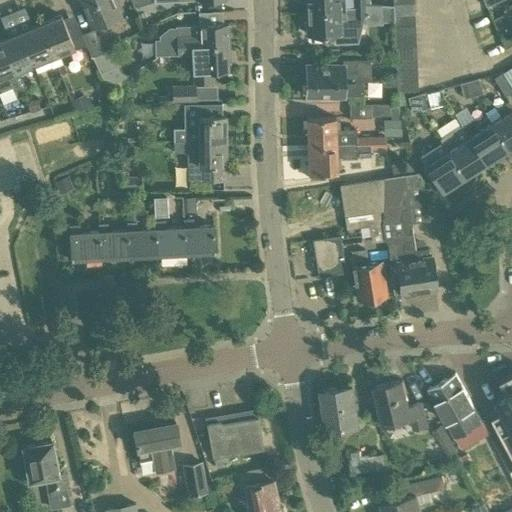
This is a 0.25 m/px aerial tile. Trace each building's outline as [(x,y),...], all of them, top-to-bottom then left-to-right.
[(112,0),(79,0),(91,26),(118,14),(112,0)] [(304,0),(305,11),(344,9),(343,0),(304,0)] [(351,0),(352,8),(368,7),(367,0),(351,0)] [(26,3),(3,14),(10,26),(32,16),(26,3)] [(415,4),(392,4),(392,7),(392,15),(416,15),(415,4)] [(392,7),(379,6),(368,5),(368,7),(368,11),(364,11),(364,17),(364,25),(382,24),(382,22),(393,21),(392,15),(392,7)] [(368,11),(368,7),(352,8),(344,9),(305,11),(306,36),(333,34),(334,43),(356,42),(354,18),(364,17),(364,11),(368,11)] [(506,14),(491,20),(495,28),(509,22),(506,14)] [(61,15),(39,24),(54,59),(59,57),(75,51),(75,50),(85,45),(81,36),(80,34),(71,38),(61,15)] [(416,15),(392,15),(393,21),(393,26),(416,26),(416,15)] [(159,40),(154,40),(154,45),(166,45),(176,44),(228,42),(227,23),(198,24),(198,25),(175,26),(175,27),(168,28),(159,35),(159,40)] [(39,24),(19,32),(34,67),(49,61),(52,68),(62,64),(59,57),(54,59),(39,24)] [(416,26),(393,26),(393,37),(417,36),(416,26)] [(93,31),(82,35),(81,36),(85,45),(90,58),(93,57),(103,53),(102,51),(93,31)] [(19,32),(0,39),(0,42),(19,89),(25,87),(19,73),(34,67),(19,32)] [(511,34),(500,41),(508,54),(511,50),(511,34)] [(417,47),(417,36),(393,37),(394,48),(417,47)] [(19,89),(0,42),(0,91),(12,87),(14,91),(19,89)] [(228,42),(176,44),(176,54),(190,53),(191,71),(192,71),(193,82),(212,81),(211,71),(227,70),(227,62),(229,62),(228,42)] [(154,45),(155,55),(167,54),(166,45),(154,45)] [(418,58),(417,47),(394,48),(394,59),(418,58)] [(106,50),(102,51),(103,53),(93,57),(99,73),(106,87),(124,78),(117,64),(116,65),(114,59),(110,61),(106,50)] [(418,58),(394,59),(395,70),(418,69),(418,58)] [(306,65),(305,81),(354,82),(354,81),(362,80),(369,81),(369,59),(341,59),(342,63),(343,63),(343,66),(306,65)] [(419,80),(418,69),(395,70),(395,80),(419,80)] [(503,73),(502,72),(493,78),(505,95),(511,91),(511,88),(511,87),(503,73)] [(478,78),(469,81),(472,96),(482,94),(478,78)] [(419,90),(419,80),(395,80),(396,91),(419,90)] [(354,82),(305,81),(305,97),(343,97),(343,95),(362,96),(362,82),(354,81),(354,82)] [(472,96),(469,81),(459,83),(463,98),(472,96)] [(172,86),(172,100),(195,100),(194,85),(172,86)] [(416,95),(420,110),(429,108),(425,92),(416,95)] [(77,112),(91,106),(86,94),(72,99),(77,112)] [(420,110),(416,95),(407,97),(410,112),(420,110)] [(40,109),(37,100),(28,103),(30,112),(40,109)] [(491,122),(490,123),(506,149),(511,144),(511,108),(507,101),(496,108),(501,116),(491,122)] [(224,140),(223,114),(222,104),(198,104),(197,116),(197,128),(172,128),(173,140),(224,140)] [(369,115),(370,115),(398,115),(398,104),(370,104),(370,106),(349,106),(348,117),(369,117),(369,115)] [(462,126),(461,126),(484,163),(506,149),(490,123),(491,122),(487,116),(476,124),(473,119),(462,126)] [(354,145),(354,138),(354,128),(339,129),(339,121),(334,121),(334,117),(305,118),(306,146),(335,145),(335,146),(354,145)] [(383,120),(384,135),(399,135),(399,120),(383,120)] [(460,125),(440,138),(443,141),(441,143),(463,177),(484,163),(461,126),(462,126),(460,125)] [(421,153),(441,141),(434,130),(415,143),(421,153)] [(335,146),(335,145),(306,146),(307,174),(308,174),(309,180),(322,179),(321,174),(336,173),(336,160),(357,159),(357,157),(371,156),(371,151),(371,144),(368,144),(368,137),(354,138),(354,145),(335,146)] [(371,144),(371,151),(386,150),(385,137),(368,137),(368,144),(371,144)] [(224,164),(224,140),(173,140),(173,152),(186,152),(186,165),(200,165),(200,180),(222,179),(222,164),(224,164)] [(441,143),(420,156),(425,164),(424,165),(441,191),(441,190),(463,177),(441,143)] [(391,176),(413,172),(411,161),(389,164),(391,176)] [(391,176),(383,177),(381,219),(384,241),(391,282),(398,281),(400,292),(436,287),(431,256),(428,256),(427,247),(413,249),(409,222),(433,218),(419,171),(413,172),(391,176)] [(72,188),(67,176),(55,181),(60,193),(72,188)] [(120,188),(140,188),(140,176),(120,176),(120,188)] [(381,219),(383,177),(338,184),(345,230),(368,226),(371,243),(384,241),(381,219)] [(195,211),(194,197),(182,198),(183,211),(195,211)] [(156,215),(164,215),(163,198),(155,199),(156,215)] [(139,210),(126,210),(127,223),(139,222),(139,210)] [(183,227),(184,256),(213,254),(212,226),(192,226),(192,220),(182,220),(183,227)] [(184,256),(183,227),(164,228),(164,221),(154,222),(156,257),(184,256)] [(156,257),(154,222),(154,228),(136,230),(136,229),(135,222),(126,223),(127,230),(126,230),(128,259),(156,257)] [(128,259),(126,230),(108,231),(108,224),(97,224),(98,232),(99,260),(128,259)] [(98,232),(79,232),(79,225),(68,226),(68,243),(70,243),(71,261),(99,260),(98,232)] [(311,240),(318,278),(345,273),(338,235),(311,240)] [(352,266),(358,299),(384,295),(379,262),(366,264),(363,250),(351,252),(353,266),(352,266)] [(497,400),(503,410),(493,416),(511,451),(511,373),(501,380),(508,394),(497,400)] [(481,423),(454,374),(426,389),(454,438),(456,437),(461,447),(476,439),(471,429),(481,423)] [(426,427),(425,427),(420,404),(407,407),(402,381),(371,388),(380,425),(409,419),(412,430),(426,427)] [(352,386),(320,392),(326,432),(358,427),(352,386)] [(212,457),(213,457),(215,466),(228,464),(226,454),(262,447),(257,417),(220,424),(219,420),(206,423),(212,457)] [(154,471),(168,468),(164,444),(178,442),(174,423),(132,430),(138,463),(152,461),(154,471)] [(448,456),(457,452),(443,430),(436,434),(440,441),(432,445),(441,458),(447,455),(448,456)] [(63,502),(63,498),(67,497),(65,487),(67,487),(63,472),(56,474),(51,441),(22,446),(28,480),(45,477),(47,492),(49,492),(49,501),(50,504),(63,502)] [(462,450),(454,454),(463,469),(471,465),(462,450)] [(348,458),(348,461),(350,473),(386,468),(384,454),(372,455),(361,456),(361,452),(351,453),(351,458),(348,458)] [(209,491),(203,461),(183,464),(188,495),(209,491)] [(247,503),(276,498),(269,463),(233,470),(234,474),(211,479),(213,488),(217,487),(218,491),(237,487),(244,485),(247,503)] [(419,511),(415,495),(443,488),(440,476),(403,485),(405,497),(381,503),(383,511),(419,511)] [(278,511),(276,498),(247,503),(248,511),(278,511)] [(136,511),(135,503),(105,510),(105,511),(136,511)]
